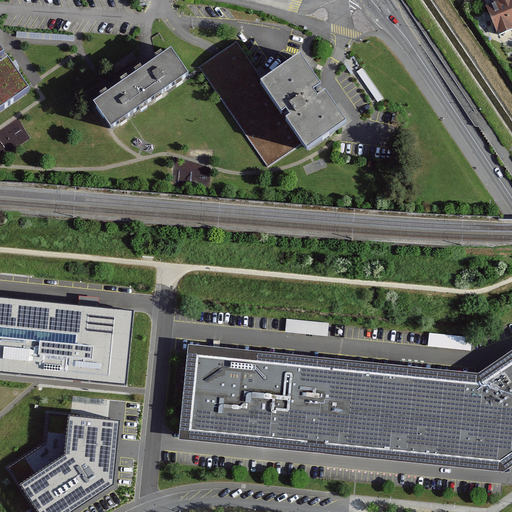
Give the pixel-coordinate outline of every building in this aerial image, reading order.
[(511,35),(511,24),(501,0),(500,0),(487,6),(503,40),(511,35)] [(511,0),(501,0),(511,24),(511,0)] [(0,41),(0,112),(33,90),(31,87),(0,41)] [(238,46),(202,71),(268,168),(295,150),(302,160),(344,132),(295,60),(263,82),(238,46)] [(99,102),(117,129),(189,80),(171,53),(99,102)] [(0,371),(127,382),(133,308),(0,297),(0,371)] [(330,324),(293,318),(291,329),(328,335),(330,324)] [(441,345),(466,347),(466,334),(431,332),(431,335),(441,336),(441,345)] [(511,361),(482,383),(197,355),(189,433),(498,463),(511,453),(511,361)] [(71,416),(67,454),(21,485),(35,505),(39,511),(69,511),(112,483),(119,420),(71,416)]
